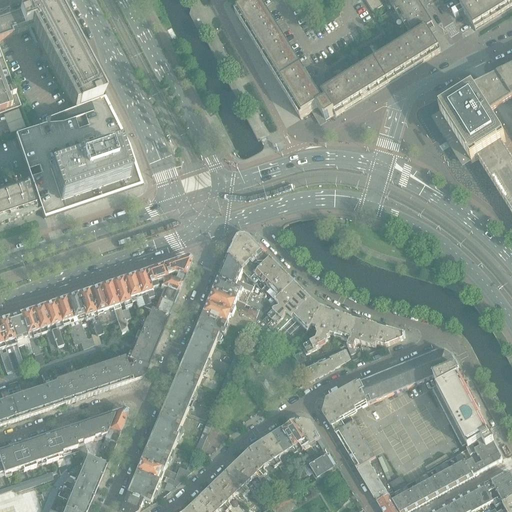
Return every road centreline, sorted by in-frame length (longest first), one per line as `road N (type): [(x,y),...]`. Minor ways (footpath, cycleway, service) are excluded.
road 1 (residential): [(247,217),(330,294),(437,334)]
road 2 (secondary): [(87,0),(163,158),(175,201)]
road 3 (secondary): [(0,302),(205,233)]
road 4 (secondary): [(224,187),(127,0)]
road 5 (secondary): [(370,206),(435,237),(511,325)]
road 6 (secondary): [(175,201),(0,262)]
road 7 (residential): [(205,233),(208,259),(150,401)]
road 8 (residential): [(163,511),(236,446),(302,402)]
road 9 (secondary): [(381,169),(321,160),(224,187)]
road 10 (secondary): [(511,261),(442,200),(381,169)]
road 11 (residential): [(150,401),(127,400),(0,442)]
road 12 (residential): [(472,61),(406,94),(381,169)]
road 13 (residential): [(302,402),(437,334)]
road 14 (residential): [(437,334),(461,354),(511,450)]
road 15 (residential): [(373,511),(302,402)]
road 16 (secondary): [(247,217),(306,202),(370,206)]
road 17 (residential): [(150,401),(104,511)]
